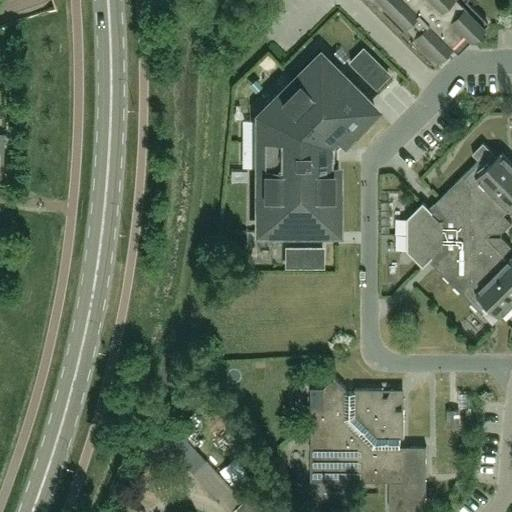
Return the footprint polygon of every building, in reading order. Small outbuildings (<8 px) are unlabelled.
[(464,34),(470,41),(488,23),(464,0),(371,0),(434,63),(464,34)] [(350,62),(376,88),(388,75),(363,49),(350,62)] [(258,232),(337,232),(337,163),(329,163),(330,148),(338,148),(376,110),(319,54),(259,117),(258,232)] [(511,161),(503,152),(499,156),(485,142),(474,153),(480,159),(436,203),(438,206),(433,211),(424,202),(408,218),(408,234),(502,235),(502,233),(511,223),(511,222),(505,215),(509,211),(511,213),(511,161)] [(511,255),(509,259),(505,254),(511,247),(511,246),(502,237),(502,235),(408,234),(408,251),(424,267),(433,258),(438,264),(436,266),(494,325),(511,308),(511,255)] [(322,266),(322,248),(286,248),(286,267),(322,266)] [(312,448),(312,470),(324,482),(346,482),(387,482),(391,482),(390,511),(427,511),(427,489),(427,487),(427,481),(427,457),(427,446),(416,447),(401,447),(401,438),(405,438),(405,415),(405,410),(396,410),(396,405),(389,397),(384,397),(384,389),(356,389),(356,393),(347,393),(347,389),(336,377),(324,389),(312,389),(312,407),(312,448)] [(460,426),(460,410),(451,410),(448,410),(448,426),(460,426)] [(207,461),(195,472),(215,494),(210,498),(218,507),(226,499),(232,506),(241,497),(207,461)] [(252,511),(243,502),(231,511),(252,511)]
